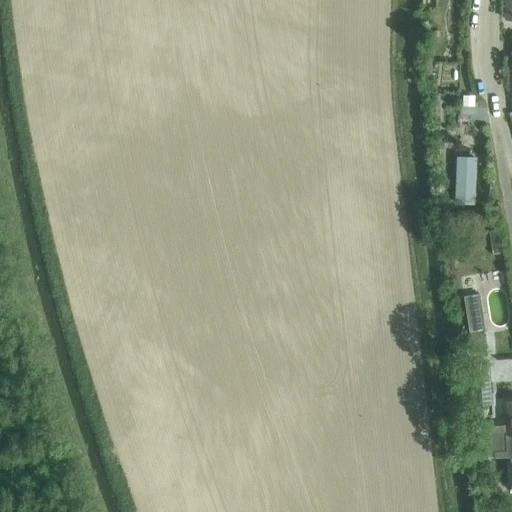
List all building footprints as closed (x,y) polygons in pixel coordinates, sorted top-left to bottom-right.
[(463,96),(463,106),(473,106),(474,97),(463,96)] [(457,173),(456,203),(474,204),(477,159),(459,159),(458,173),(457,173)] [(470,329),(487,327),(482,291),(466,293),(470,329)] [(491,406),(488,364),(469,365),(472,407),(491,406)] [(479,458),(511,456),(511,468),(511,467),(511,403),(507,403),(508,427),(477,429),(479,458)]
